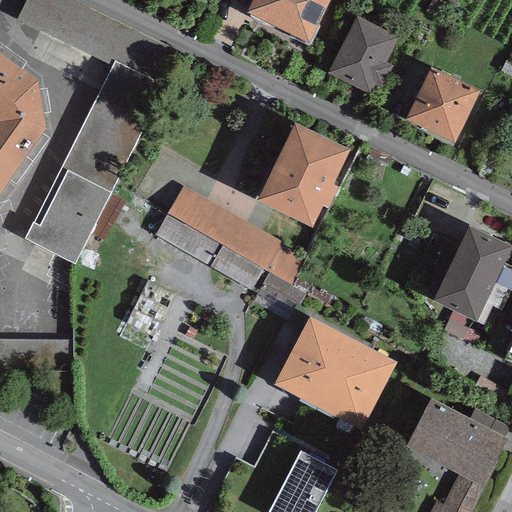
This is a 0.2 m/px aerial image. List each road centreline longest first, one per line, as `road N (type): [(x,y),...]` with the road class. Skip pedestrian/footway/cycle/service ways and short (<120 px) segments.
road 1 (residential): [(511,200),(96,0)]
road 2 (residential): [(108,504),(0,447)]
